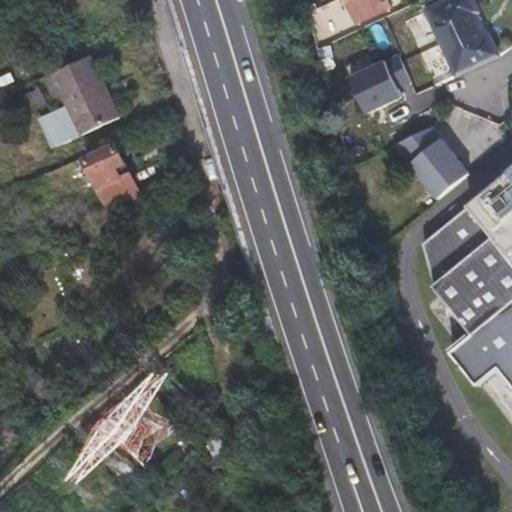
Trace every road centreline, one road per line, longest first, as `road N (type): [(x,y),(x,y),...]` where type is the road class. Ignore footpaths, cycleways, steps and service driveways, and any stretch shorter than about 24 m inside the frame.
road 1 (primary): [(397,511),(223,0)]
road 2 (primary): [(193,0),(331,441)]
road 3 (track): [(159,0),(272,397)]
road 4 (track): [(235,265),(201,316),(0,496)]
